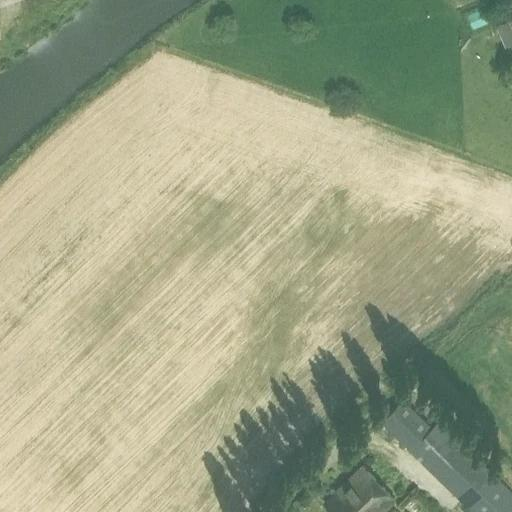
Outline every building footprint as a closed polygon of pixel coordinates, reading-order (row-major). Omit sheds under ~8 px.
[(511,61),(511,17),(496,25),(511,61)] [(410,450),(432,426),(403,397),(380,421),(410,450)] [(440,418),(432,426),(410,450),(406,454),(454,500),(486,465),(440,418)] [(361,466),(324,503),(332,511),(385,511),(396,501),(361,466)] [(460,500),(472,511),(511,511),(511,491),(490,470),(460,500)]
